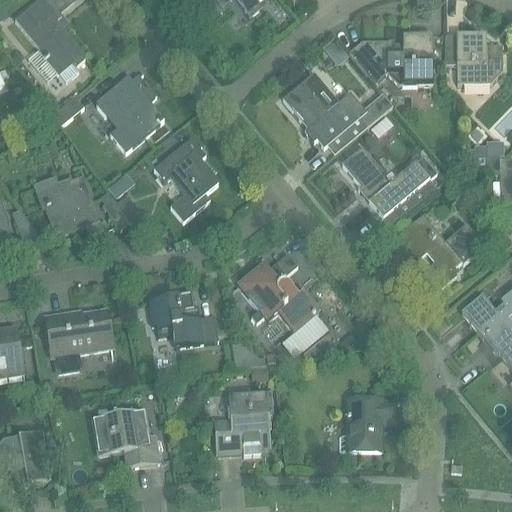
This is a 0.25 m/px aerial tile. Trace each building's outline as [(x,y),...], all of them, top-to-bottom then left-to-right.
[(74,3),(72,0),(44,0),(15,24),(59,77),(70,68),(73,72),(85,63),(58,30),(64,25),(57,17),(74,3)] [(232,0),(246,16),(264,0),(232,0)] [(402,52),(392,52),(391,46),(361,46),(348,57),(375,90),(388,79),(399,89),(432,89),(432,59),(432,39),(402,40),(402,52)] [(444,40),(445,69),(457,69),(457,89),(490,89),(502,76),(502,51),(486,51),(486,39),(456,39),(456,40),(444,40)] [(314,77),(283,104),(307,133),(305,135),(314,147),(317,144),(324,153),(327,150),(334,159),(393,111),(382,98),(364,114),(350,97),(338,106),(314,77)] [(95,109),(111,129),(115,134),(109,138),(125,157),(162,126),(147,108),(155,101),(138,80),(131,85),(128,82),(95,109)] [(53,120),(61,131),(84,112),(75,102),(53,120)] [(184,199),(170,211),(183,227),(210,205),(205,199),(218,188),(210,179),(216,173),(190,143),(153,174),(163,187),(170,181),(184,199)] [(437,193),(415,166),(391,187),(361,152),(341,169),(360,191),(357,194),(390,233),(437,193)] [(43,213),(43,212),(46,211),(57,239),(86,228),(91,242),(102,237),(103,239),(105,239),(83,180),(72,184),(71,183),(58,187),(56,181),(34,189),(43,213)] [(127,200),(116,208),(130,227),(131,227),(135,232),(145,224),(135,210),(127,200)] [(0,256),(14,251),(16,257),(18,256),(0,208),(0,256)] [(130,227),(116,208),(106,215),(120,235),(130,227)] [(12,218),(16,229),(23,248),(40,241),(28,211),(12,218)] [(436,287),(441,293),(456,280),(456,275),(455,273),(461,268),(462,270),(484,252),(466,230),(446,247),(442,243),(437,247),(434,244),(435,243),(431,238),(430,239),(418,224),(423,221),(422,220),(400,238),(420,262),(422,261),(430,270),(425,274),(432,283),(431,284),(434,288),(436,287)] [(481,244),(497,262),(511,249),(511,246),(498,230),(481,244)] [(251,321),(256,328),(268,318),(272,323),(278,317),(294,336),(320,315),(302,294),(297,299),(289,289),(287,288),(284,287),(285,280),(297,271),(287,258),(268,274),(263,268),(237,290),(258,315),(251,321)] [(497,355),(511,373),(511,295),(500,306),(503,309),(506,306),(511,313),(511,314),(497,327),(478,304),(461,318),(483,344),(489,339),(500,352),(497,355)] [(172,340),(174,352),(218,345),(214,320),(196,323),(191,296),(175,298),(176,302),(148,306),(152,331),(156,331),(158,342),(172,340)] [(46,322),(49,342),(52,362),(54,362),(56,379),(83,375),(80,358),(112,353),(106,318),(81,323),(79,312),(78,312),(79,319),(73,320),(72,318),(46,322)] [(0,382),(23,378),(19,352),(16,332),(0,334),(0,382)] [(240,348),(232,349),(235,373),(266,370),(265,361),(260,362),(240,348)] [(217,462),(242,460),(242,462),(261,461),(261,458),(267,458),(265,424),(271,423),(270,421),(265,421),(263,400),(229,403),(231,428),(210,430),(210,431),(214,430),(217,462)] [(393,423),(393,408),(399,408),(399,406),(347,406),(347,455),(339,455),(339,456),(381,456),(381,430),(378,430),(378,423),(393,423)] [(124,455),(128,476),(129,476),(128,472),(159,467),(155,441),(147,442),(143,418),(117,422),(116,416),(113,417),(114,423),(94,426),(99,459),(124,455)] [(0,486),(2,486),(8,477),(26,490),(51,486),(43,438),(18,442),(11,451),(2,445),(0,447),(0,486)]
